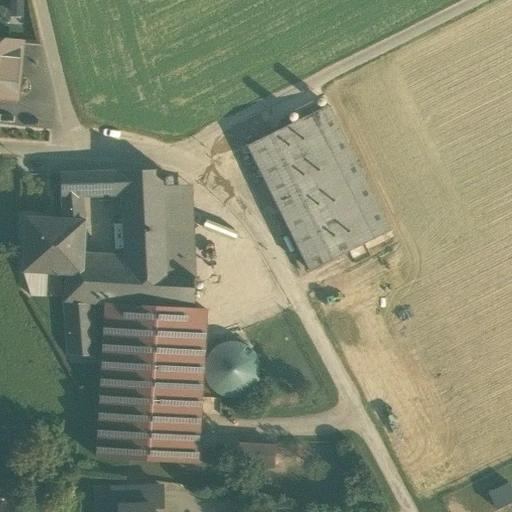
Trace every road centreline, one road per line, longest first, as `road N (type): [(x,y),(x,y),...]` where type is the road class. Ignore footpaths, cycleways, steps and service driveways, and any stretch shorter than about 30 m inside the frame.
road 1 (residential): [(408,511),(265,238),(177,156),(0,149)]
road 2 (track): [(177,156),(479,0)]
road 3 (unknown): [(388,511),(131,488)]
road 4 (track): [(80,156),(39,0)]
